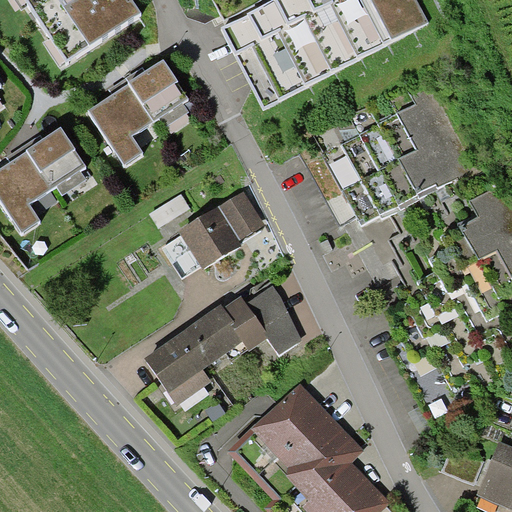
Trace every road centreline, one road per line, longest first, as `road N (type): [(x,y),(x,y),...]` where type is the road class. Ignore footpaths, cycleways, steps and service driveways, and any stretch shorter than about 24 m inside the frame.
road 1 (residential): [(424,511),(168,0)]
road 2 (secondary): [(196,511),(0,292)]
